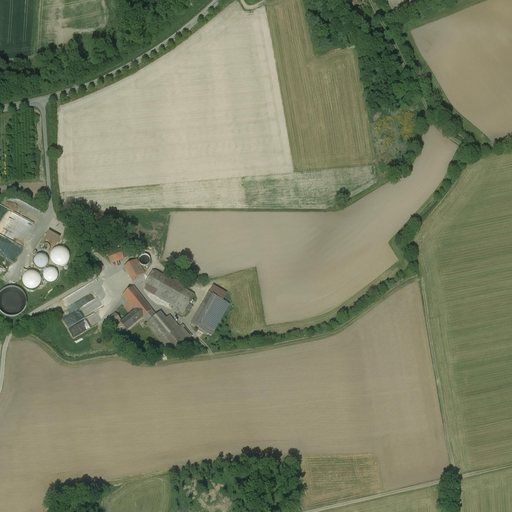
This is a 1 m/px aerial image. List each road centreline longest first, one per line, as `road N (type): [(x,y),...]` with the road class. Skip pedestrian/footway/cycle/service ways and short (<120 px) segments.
road 1 (unclassified): [(218,0),(123,69),(0,110)]
road 2 (track): [(511,142),(473,148),(434,121),(370,0)]
road 3 (track): [(308,511),(511,465)]
